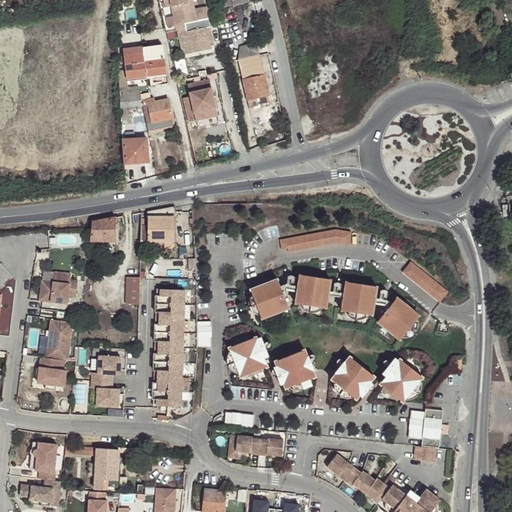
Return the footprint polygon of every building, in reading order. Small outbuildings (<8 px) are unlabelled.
[(210,49),(210,46),(206,28),(187,32),(184,24),(191,22),(186,0),(169,0),(177,31),(178,31),(183,54),(210,49)] [(186,0),(191,22),(197,21),(192,0),(186,0)] [(210,27),(218,25),(216,16),(207,18),(209,28),(210,27)] [(215,45),(210,27),(209,28),(206,28),(210,46),(215,45)] [(239,47),(238,60),(259,55),(257,47),(248,49),(247,45),(239,47)] [(150,49),(143,49),(144,57),(145,62),(147,76),(167,74),(164,55),(162,55),(161,46),(150,47),(150,49)] [(123,50),(125,64),(131,63),(131,59),(140,57),(141,62),(145,62),(144,57),(143,49),(143,48),(123,50)] [(259,55),(238,60),(249,107),(269,102),(268,97),(269,97),(264,76),(263,76),(260,63),(262,63),(259,55)] [(131,63),(125,64),(126,74),(127,79),(147,76),(145,62),(141,62),(140,57),(131,59),(131,63)] [(119,75),(119,88),(128,87),(127,79),(126,74),(119,75)] [(191,96),(184,98),(189,122),(197,120),(195,113),(217,108),(211,79),(188,84),(191,96)] [(120,97),(120,108),(143,106),(142,100),(139,86),(128,87),(119,88),(120,97)] [(142,100),(143,106),(147,123),(148,130),(174,124),(168,99),(155,102),(153,97),(149,98),(142,100)] [(195,113),(197,120),(219,115),(217,108),(195,113)] [(125,158),(125,164),(145,162),(148,162),(147,138),(124,140),(125,158)] [(175,208),(174,207),(157,210),(148,211),(148,226),(141,226),(141,240),(174,240),(175,208)] [(95,221),(92,221),(90,241),(116,241),(116,217),(104,219),(95,221)] [(336,231),(281,240),(283,250),(289,249),(289,253),(337,245),(351,247),(352,235),(352,234),(336,231)] [(439,304),(448,294),(411,264),(410,265),(403,274),(439,304)] [(300,275),(295,304),(327,309),(328,303),(332,280),(300,275)] [(139,304),(140,289),(140,281),(140,278),(127,278),(126,304),(139,304)] [(259,287),(251,289),(252,292),(257,304),(261,316),(262,319),(287,310),(289,309),(278,279),(271,282),(259,287)] [(42,282),(40,301),(68,305),(68,297),(76,298),(78,282),(70,281),(70,285),(42,282)] [(343,305),(342,311),(373,317),(377,288),(346,283),(343,305)] [(158,406),(182,407),(185,290),(160,290),(160,296),(157,296),(156,296),(155,312),(156,312),(160,312),(160,319),(160,325),(156,325),(155,325),(155,342),(156,342),(159,342),(159,348),(159,354),(155,354),(154,354),(154,371),(155,371),(159,371),(158,377),(158,383),(155,383),(154,383),(153,400),(155,400),(158,400),(158,406)] [(258,315),(261,316),(257,304),(252,292),(251,293),(250,296),(249,299),(249,304),(250,308),(253,311),(255,313),(258,315)] [(403,304),(397,299),(377,323),(379,325),(399,342),(402,339),(418,320),(419,317),(413,312),(403,304)] [(50,320),(46,358),(47,358),(65,360),(68,361),(73,323),(50,320)] [(197,333),(198,346),(212,346),(211,320),(197,320),(197,333)] [(418,320),(402,339),(403,339),(406,339),(409,338),(412,337),(415,334),(417,332),(418,327),(418,323),(418,320)] [(239,373),(241,376),(268,366),(266,360),(258,338),(257,336),(229,346),(230,349),(239,373)] [(258,338),(266,360),(270,358),(262,336),(258,338)] [(236,372),(239,373),(230,349),(230,350),(229,352),(227,356),(227,360),(228,364),(230,367),(232,370),(236,372)] [(305,349),(275,360),(284,383),(286,388),(316,376),(314,371),(309,359),(305,349)] [(121,370),(121,356),(99,355),(99,373),(92,372),(92,388),(98,389),(97,405),(119,406),(120,393),(116,389),(113,389),(114,374),(116,374),(121,370)] [(335,375),(332,379),(356,399),(360,395),(368,385),(375,377),(350,356),(344,364),(335,375)] [(65,360),(47,358),(45,368),(40,368),(38,383),(46,384),(56,385),(64,386),(66,371),(63,370),(65,360)] [(380,376),(384,379),(399,361),(395,358),(380,376)] [(384,379),(380,384),(403,403),(405,400),(421,380),(423,378),(400,359),(399,361),(384,379)] [(332,373),(335,375),(344,364),(341,362),(332,373)] [(421,380),(405,400),(406,400),(411,400),(413,399),(417,397),(419,394),(421,390),(422,388),(422,385),(421,380)] [(368,385),(360,395),(362,397),(371,387),(368,385)] [(422,440),(421,447),(439,449),(443,411),(425,409),(425,413),(422,440)] [(225,424),(253,427),(255,414),(227,410),(225,424)] [(408,439),(422,440),(425,413),(411,411),(408,439)] [(259,455),(261,438),(253,437),(254,436),(238,435),(236,451),(251,453),(251,454),(259,455)] [(268,439),(261,438),(259,455),(267,455),(267,454),(282,456),(284,439),(268,438),(268,439)] [(39,471),(38,479),(44,480),(54,481),(55,472),(54,472),(57,445),(38,443),(38,450),(37,450),(36,450),(35,450),(34,451),(33,452),(33,453),(33,454),(34,455),(35,456),(36,456),(37,457),(36,459),(31,459),(29,470),(39,471)] [(65,446),(64,454),(97,456),(98,447),(65,446)] [(118,448),(98,447),(97,456),(95,488),(116,489),(119,453),(128,453),(128,459),(139,460),(141,449),(118,448)] [(434,463),(436,449),(415,447),(414,461),(434,463)] [(148,449),(141,449),(139,460),(139,464),(147,464),(148,449)] [(327,467),(345,481),(355,468),(337,454),(327,467)] [(361,473),(355,468),(345,481),(351,486),(353,484),(365,493),(375,480),(363,470),(361,473)] [(377,478),(375,480),(365,493),(378,503),(381,499),(393,484),(396,480),(389,475),(383,483),(377,478)] [(59,496),(61,482),(54,481),(44,480),(43,487),(20,485),(19,496),(30,497),(30,500),(50,502),(49,506),(58,507),(59,496)] [(407,496),(393,484),(381,499),(396,510),(404,501),(408,496),(407,496)] [(222,511),(225,491),(206,489),(205,499),(198,498),(197,511),(203,511),(207,511),(222,511)] [(246,502),(248,491),(239,490),(238,501),(246,502)] [(408,496),(404,501),(417,511),(420,507),(417,503),(413,500),(417,495),(411,490),(407,496),(408,496)] [(432,511),(442,500),(428,490),(417,503),(420,507),(417,511),(416,511),(432,511)] [(254,491),(248,491),(246,502),(253,503),(254,491)] [(268,511),(270,499),(254,496),(251,511),(268,511)] [(381,499),(378,503),(388,511),(394,511),(396,510),(381,499)] [(396,510),(394,511),(416,511),(417,511),(404,501),(396,510)] [(283,502),(282,511),(298,511),(300,503),(283,502)]
